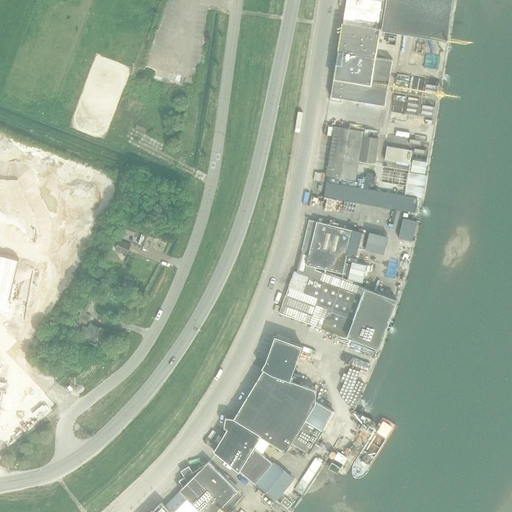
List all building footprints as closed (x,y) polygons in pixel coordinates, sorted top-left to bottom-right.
[(346,0),(343,23),(338,51),(338,50),(330,97),(385,106),(392,60),(375,57),(380,30),(447,41),(454,0),(346,0)] [(396,47),(406,48),(408,35),(398,34),(396,47)] [(421,54),(420,63),(430,63),(431,55),(421,54)] [(408,75),(419,77),(421,69),(410,66),(408,75)] [(412,114),(414,97),(402,96),(400,113),(412,114)] [(388,100),(386,110),(397,111),(399,101),(388,100)] [(355,180),(358,161),(375,163),(379,139),(362,136),(363,131),(334,126),(326,176),(328,176),(340,178),(355,180)] [(412,150),(387,146),(385,159),(410,164),(412,150)] [(427,162),(413,160),(411,172),(425,174),(427,162)] [(384,169),(382,182),(406,186),(404,195),(423,199),(427,175),(408,172),(408,174),(384,169)] [(310,178),(318,179),(319,171),(312,170),(310,178)] [(414,212),(417,198),(326,182),(324,197),(414,212)] [(416,221),(402,218),(398,238),(412,241),(416,221)] [(301,250),(298,264),(315,269),(316,267),(342,273),(347,256),(358,258),(364,233),(309,220),(302,250),(301,250)] [(133,235),(131,242),(147,248),(148,249),(153,236),(152,236),(151,237),(135,230),(136,228),(125,224),(122,231),(133,235)] [(383,251),(386,232),(366,229),(364,248),(383,251)] [(127,254),(131,245),(119,240),(116,250),(127,254)] [(389,277),(394,259),(385,256),(380,274),(389,277)] [(19,263),(0,258),(0,305),(8,308),(19,263)] [(362,282),(366,266),(352,263),(348,279),(362,282)] [(315,269),(298,264),(296,272),(294,271),(279,313),(321,328),(323,323),(346,332),(351,317),(353,318),(364,288),(315,270),(315,269)] [(87,311),(92,301),(101,283),(100,283),(102,277),(94,273),(91,278),(89,277),(79,295),(80,295),(75,304),(79,307),(87,311)] [(125,277),(122,286),(130,289),(133,280),(125,277)] [(365,288),(347,337),(379,349),(397,300),(365,288)] [(89,322),(91,316),(80,312),(78,318),(89,322)] [(79,338),(84,340),(99,345),(104,329),(90,324),(88,328),(83,326),(79,338)] [(266,363),(265,363),(262,368),(263,369),(257,380),(234,418),(226,417),(224,427),(227,429),(218,445),(214,451),(239,472),(240,471),(276,500),(293,480),(272,463),(253,447),(261,435),(287,450),(292,442),(309,452),(334,412),(316,401),(317,390),(290,381),(302,346),(275,336),(266,363)] [(90,358),(93,353),(89,350),(85,355),(90,358)] [(301,358),(296,371),(308,375),(312,362),(301,358)] [(362,425),(358,432),(365,436),(369,430),(362,425)] [(216,444),(207,438),(204,442),(213,448),(216,444)] [(338,463),(343,457),(330,448),(325,454),(338,463)] [(315,458),(295,489),(303,494),(323,463),(315,458)] [(180,491),(178,493),(199,511),(216,511),(238,490),(208,461),(206,463),(179,480),(183,487),(179,490),(180,491)] [(340,468),(332,462),(329,468),(337,473),(340,468)] [(151,511),(199,511),(178,493),(165,506),(161,502),(151,511)] [(288,508),(292,503),(285,497),(281,502),(288,508)]
